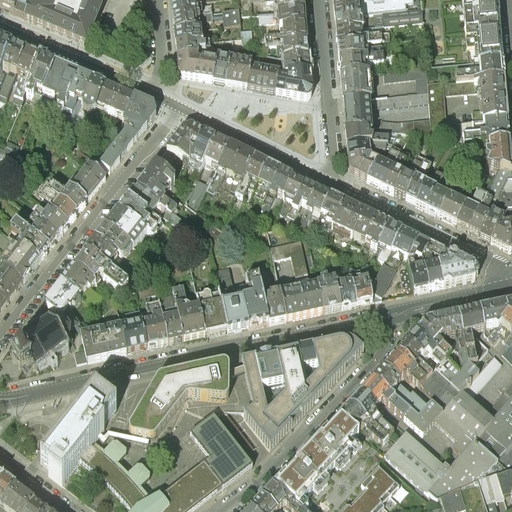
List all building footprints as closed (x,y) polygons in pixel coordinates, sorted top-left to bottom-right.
[(45,4),(39,1),(39,0),(0,0),(0,11),(29,24),(47,31),(86,48),(106,0),(86,0),(83,8),(77,23),(54,13),(56,8),(45,3),(45,4)] [(251,0),(237,0),(238,1),(239,12),(240,18),(253,17),(251,0)] [(276,0),(278,15),(303,13),(303,6),(302,0),(276,0)] [(412,0),(369,0),(357,1),(358,17),(362,17),(373,16),(405,13),(405,6),(413,6),(412,0)] [(466,0),(471,67),(501,64),(499,40),(497,16),(496,0),(466,0)] [(357,1),(333,4),(333,5),(334,12),(335,19),(358,17),(357,1)] [(194,5),(172,7),(173,16),(173,19),(213,15),(212,7),(198,8),(197,11),(194,11),(194,5)] [(239,12),(221,14),(223,30),(241,28),(240,18),(239,12)] [(405,13),(373,16),(374,29),(422,24),(421,12),(405,13)] [(279,29),(283,29),(305,27),(304,20),(303,13),(278,15),(258,16),(259,25),(278,23),(279,29)] [(213,15),(173,19),(174,22),(175,34),(196,32),(195,21),(198,21),(200,24),(213,23),(213,15)] [(358,17),(335,19),(336,31),(336,33),(363,30),(362,17),(358,17)] [(267,47),(276,47),(306,45),(306,41),(305,27),(283,29),(284,41),(280,41),(280,38),(263,40),(263,48),(267,47)] [(363,30),(336,33),(337,47),(337,49),(367,46),(388,44),(387,36),(375,37),(374,29),(363,30)] [(196,32),(175,34),(176,45),(176,48),(205,45),(204,35),(200,36),(200,32),(196,32)] [(242,41),(243,49),(253,48),(252,32),(241,33),(242,41)] [(0,43),(0,77),(4,70),(13,49),(0,43)] [(205,45),(176,48),(176,51),(177,60),(211,56),(210,44),(205,45)] [(277,60),(284,60),(307,59),(306,47),(306,45),(276,47),(277,60)] [(367,46),(337,49),(338,60),(339,62),(383,58),(383,53),(368,53),(367,46)] [(253,48),(252,58),(260,58),(266,58),(267,47),(263,48),(253,48)] [(0,97),(0,104),(6,107),(18,77),(27,55),(19,51),(13,49),(4,70),(10,72),(0,97)] [(39,60),(27,55),(18,77),(26,80),(24,84),(20,82),(10,105),(21,110),(26,98),(41,61),(39,60)] [(211,56),(177,60),(177,63),(179,76),(180,77),(182,79),(204,83),(213,85),(217,56),(211,56)] [(217,56),(213,85),(216,85),(226,87),(230,61),(224,60),(224,56),(217,56)] [(383,58),(339,62),(339,64),(340,78),(364,75),(363,66),(366,66),(367,68),(384,68),(383,58)] [(308,63),(307,59),(284,60),(285,75),(289,75),(309,75),(308,63)] [(43,62),(41,61),(26,98),(32,100),(29,106),(39,110),(41,106),(56,68),(43,62)] [(230,61),(226,87),(244,90),(247,91),(250,69),(251,64),(230,61)] [(471,67),(468,67),(470,74),(455,76),(455,85),(475,83),(503,80),(503,78),(501,64),(471,67)] [(67,72),(56,68),(41,106),(63,115),(79,77),(67,72)] [(250,69),(247,91),(260,93),(275,96),(278,82),(279,75),(250,69)] [(425,72),(425,70),(382,74),(384,86),(415,84),(416,97),(427,96),(427,87),(425,72)] [(309,75),(289,75),(289,83),(278,82),(275,96),(291,99),(306,101),(307,101),(308,101),(309,100),(310,99),(311,98),(311,97),(309,75)] [(364,75),(340,78),(341,91),(342,104),(369,101),(371,101),(368,75),(364,75)] [(81,78),(79,77),(63,115),(61,119),(69,122),(75,106),(74,106),(73,102),(83,105),(93,83),(81,78)] [(503,80),(475,83),(475,88),(479,87),(482,113),(485,125),(507,123),(507,120),(503,80)] [(98,85),(93,83),(83,105),(74,123),(90,130),(93,122),(85,118),(89,111),(95,113),(97,109),(106,89),(98,85)] [(475,83),(455,85),(427,87),(427,96),(428,107),(430,124),(432,142),(436,144),(440,145),(439,129),(485,125),(482,113),(446,117),(444,98),(475,96),(475,88),(475,83)] [(120,95),(106,89),(97,109),(124,121),(133,100),(120,95)] [(416,97),(371,101),(369,101),(370,112),(428,107),(427,96),(416,97)] [(133,100),(124,121),(123,126),(128,128),(127,133),(138,141),(156,117),(154,113),(153,109),(135,101),(133,100)] [(369,101),(342,104),(344,118),(346,133),(368,134),(372,134),(371,125),(370,112),(369,101)] [(487,137),(464,139),(465,148),(488,146),(509,144),(509,142),(507,123),(485,125),(487,137)] [(371,125),(372,134),(399,136),(410,137),(423,140),(432,142),(430,124),(371,125)] [(439,129),(440,145),(447,147),(458,149),(465,148),(464,139),(487,137),(485,125),(439,129)] [(183,130),(166,152),(177,157),(189,163),(195,152),(204,135),(195,130),(192,128),(187,129),(183,130)] [(127,133),(124,139),(101,169),(111,176),(117,167),(131,150),(138,141),(127,133)] [(368,134),(346,133),(347,141),(347,145),(347,148),(373,147),(387,149),(392,150),(396,142),(373,141),(373,142),(369,143),(368,134)] [(199,156),(192,172),(199,177),(205,164),(216,141),(207,136),(204,135),(195,152),(199,156)] [(205,164),(218,170),(230,147),(223,144),(216,141),(205,164)] [(22,150),(7,144),(2,153),(18,159),(22,150)] [(491,161),(487,168),(499,174),(501,171),(511,174),(510,155),(509,144),(488,146),(489,154),(486,154),(486,159),(491,161)] [(225,175),(236,181),(230,193),(236,196),(254,160),(237,151),(230,147),(218,170),(213,182),(206,194),(214,198),(225,175)] [(349,163),(372,160),(371,155),(385,155),(387,149),(373,147),(347,148),(348,151),(348,156),(349,163)] [(166,152),(157,166),(165,173),(177,157),(166,152)] [(199,156),(195,152),(189,163),(182,178),(193,187),(196,182),(199,177),(192,172),(199,156)] [(379,165),(367,184),(380,191),(383,192),(399,160),(392,156),(385,169),(379,165)] [(257,161),(254,160),(236,196),(244,200),(250,188),(255,191),(257,186),(267,166),(257,161)] [(372,160),(349,163),(349,165),(350,171),(351,174),(352,177),(367,184),(379,165),(372,160)] [(399,160),(383,192),(385,193),(395,198),(404,178),(399,176),(407,163),(399,160)] [(422,171),(406,203),(407,204),(414,208),(416,209),(426,189),(419,185),(420,184),(424,182),(431,168),(425,165),(422,171)] [(155,167),(146,179),(166,194),(169,189),(172,191),(175,186),(173,184),(175,181),(165,173),(157,166),(155,167)] [(267,166),(257,186),(264,190),(255,205),(263,209),(281,173),(280,172),(267,166)] [(404,178),(395,198),(404,203),(406,203),(422,171),(415,167),(409,177),(409,181),(404,178)] [(91,171),(88,168),(70,192),(88,205),(100,189),(106,182),(91,171)] [(490,194),(486,201),(492,204),(497,206),(502,195),(508,184),(511,183),(511,177),(511,176),(511,174),(501,171),(499,174),(495,183),(483,177),(477,187),(490,194)] [(281,173),(263,209),(260,215),(267,218),(278,197),(283,200),(293,179),(283,174),(281,173)] [(426,189),(416,209),(424,213),(426,214),(435,195),(443,180),(437,177),(431,187),(432,191),(426,189)] [(193,187),(182,178),(179,184),(190,193),(193,187)] [(139,188),(138,190),(171,215),(176,210),(164,200),(167,195),(166,194),(146,179),(139,188)] [(303,184),(293,179),(283,200),(285,207),(280,218),(287,223),(305,185),(303,184)] [(193,187),(190,193),(184,206),(196,216),(206,194),(213,182),(208,180),(205,186),(196,182),(193,187)] [(435,195),(426,214),(437,219),(439,220),(455,187),(449,184),(445,192),(446,197),(444,199),(435,195)] [(306,185),(305,185),(287,223),(283,231),(290,234),(302,208),(308,211),(318,191),(306,185)] [(53,187),(48,193),(79,218),(82,215),(88,205),(70,192),(67,190),(63,195),(53,187)] [(465,191),(455,187),(439,220),(441,221),(456,229),(466,209),(455,203),(457,199),(460,201),(465,191)] [(136,192),(129,201),(151,218),(154,213),(177,231),(182,224),(171,215),(138,190),(136,192)] [(320,217),(330,197),(319,191),(318,191),(308,211),(307,214),(313,216),(314,213),(320,217)] [(51,209),(47,214),(69,231),(78,220),(79,218),(48,193),(41,201),(51,209)] [(490,220),(480,240),(488,245),(491,246),(501,227),(509,212),(511,211),(511,197),(507,198),(502,195),(497,206),(490,220)] [(332,229),(345,204),(343,204),(333,198),(330,197),(320,217),(328,221),(322,232),(328,236),(332,229)] [(466,209),(456,229),(466,234),(469,235),(486,201),(479,198),(474,208),(476,209),(475,212),(466,209)] [(120,212),(119,213),(148,235),(153,240),(157,235),(155,234),(161,227),(151,218),(129,201),(120,212)] [(486,201),(469,235),(471,236),(480,240),(490,220),(483,217),(485,214),(486,214),(492,204),(486,201)] [(332,229),(353,240),(365,216),(354,210),(345,204),(332,229)] [(39,215),(33,222),(60,243),(62,240),(69,231),(47,214),(45,212),(41,217),(39,215)] [(110,225),(106,230),(132,250),(135,252),(148,235),(119,213),(110,225)] [(313,216),(307,214),(299,227),(306,230),(313,216)] [(353,240),(366,246),(378,222),(366,217),(365,216),(353,240)] [(32,230),(27,236),(51,254),(58,245),(60,243),(33,222),(29,228),(32,230)] [(378,222),(366,246),(378,253),(380,249),(390,228),(379,223),(378,222)] [(15,247),(18,249),(41,267),(49,256),(51,254),(27,236),(16,227),(11,233),(20,241),(15,247)] [(501,227),(491,246),(498,249),(504,253),(511,256),(511,254),(511,227),(506,229),(501,227)] [(380,249),(390,254),(400,233),(394,230),(390,228),(380,249)] [(97,241),(96,242),(118,260),(121,262),(124,258),(127,261),(131,256),(129,254),(132,250),(106,230),(97,241)] [(400,233),(390,254),(403,260),(410,263),(419,243),(402,234),(400,233)] [(87,255),(86,256),(113,276),(118,271),(113,266),(118,260),(96,242),(87,255)] [(409,276),(424,273),(423,264),(429,248),(424,245),(419,243),(410,263),(408,268),(409,276)] [(301,247),(270,253),(273,266),(293,262),(296,281),(303,279),(308,278),(301,247)] [(423,264),(424,273),(439,270),(440,265),(444,255),(429,248),(423,264)] [(11,259),(1,272),(23,289),(35,275),(38,270),(41,267),(18,249),(16,252),(11,259)] [(374,262),(384,267),(397,273),(403,260),(390,254),(380,249),(378,253),(374,262)] [(450,258),(444,255),(440,265),(439,270),(446,268),(450,258)] [(85,257),(74,271),(96,287),(101,281),(121,297),(128,288),(113,276),(86,256),(85,257)] [(455,261),(450,258),(446,268),(439,270),(443,289),(454,287),(468,284),(475,282),(476,277),(477,272),(465,266),(455,261)] [(397,273),(384,267),(376,286),(371,297),(373,305),(376,304),(382,303),(397,273)] [(443,289),(439,270),(424,273),(428,292),(430,292),(443,289)] [(72,273),(61,288),(79,301),(95,313),(103,303),(92,294),(96,287),(74,271),(72,273)] [(0,318),(8,308),(11,304),(21,292),(23,289),(1,272),(0,273),(0,318)] [(424,273),(409,276),(413,296),(415,295),(428,292),(424,273)] [(248,332),(243,305),(229,308),(226,295),(232,294),(228,274),(215,276),(220,302),(227,337),(231,336),(243,333),(248,332)] [(360,308),(373,305),(371,297),(376,286),(368,283),(368,279),(361,281),(360,275),(350,277),(352,284),(357,308),(360,308)] [(303,279),(296,281),(299,292),(306,291),(303,279)] [(287,324),(281,296),(263,300),(258,280),(246,282),(250,301),(242,303),(243,305),(248,332),(267,328),(287,324)] [(321,287),(317,288),(323,316),(326,315),(341,312),(335,285),(335,283),(326,285),(325,281),(320,282),(321,287)] [(346,282),(335,285),(341,312),(355,309),(357,308),(352,284),(347,285),(346,282)] [(61,288),(45,309),(58,319),(62,322),(65,319),(69,324),(73,321),(68,315),(79,301),(61,288)] [(306,291),(299,292),(281,296),(287,324),(315,318),(323,316),(317,288),(306,291)] [(183,295),(174,297),(176,305),(185,346),(188,345),(205,342),(200,315),(192,317),(190,312),(187,312),(183,295)] [(205,303),(197,305),(200,315),(205,342),(209,341),(227,337),(220,302),(210,304),(209,299),(204,300),(205,303)] [(176,305),(159,309),(168,350),(171,349),(185,346),(176,305)] [(507,319),(488,340),(493,346),(500,339),(503,343),(504,342),(511,333),(511,306),(510,307),(505,308),(507,319)] [(485,312),(479,313),(483,334),(484,337),(488,340),(507,319),(505,308),(500,309),(493,310),(485,312)] [(159,309),(145,312),(148,324),(153,322),(155,329),(148,330),(148,328),(143,329),(148,354),(163,351),(168,350),(159,309)] [(119,322),(116,310),(105,320),(108,336),(93,339),(82,341),(87,367),(126,359),(119,322)] [(476,314),(461,317),(458,318),(468,366),(476,365),(474,351),(473,351),(471,337),(475,336),(480,335),(483,334),(479,313),(476,314)] [(140,318),(119,322),(126,359),(131,358),(148,354),(143,329),(140,318)] [(435,322),(427,324),(442,338),(443,339),(449,338),(449,341),(455,340),(456,344),(458,345),(460,352),(458,355),(462,373),(468,366),(458,318),(450,319),(442,321),(435,322)] [(33,376),(34,377),(35,376),(37,379),(38,378),(36,375),(45,368),(47,371),(48,370),(46,367),(56,361),(58,363),(59,362),(57,360),(66,353),(68,356),(69,355),(67,352),(68,352),(67,351),(72,348),(71,345),(72,344),(68,342),(69,336),(73,335),(73,334),(79,330),(73,322),(67,327),(66,326),(64,329),(58,328),(57,325),(55,325),(54,323),(49,326),(48,326),(46,324),(45,325),(47,327),(38,334),(36,331),(35,332),(37,335),(28,342),(26,339),(24,340),(26,343),(17,349),(15,347),(14,348),(16,350),(15,351),(14,352),(13,353),(12,353),(11,354),(10,355),(10,356),(10,357),(10,358),(10,359),(13,362),(11,364),(20,376),(22,375),(27,381),(33,376)] [(442,338),(427,324),(419,333),(417,335),(445,361),(445,362),(451,356),(437,343),(442,338)] [(445,361),(417,335),(414,337),(410,342),(407,345),(420,358),(423,360),(427,355),(439,367),(445,361)] [(488,351),(476,340),(475,336),(471,337),(473,351),(474,351),(476,365),(488,351)] [(269,455),(304,418),(363,355),(360,351),(354,346),(348,343),(341,343),(311,349),(296,353),(287,355),(275,357),(254,362),(241,365),(243,374),(245,380),(252,414),(243,421),(269,455)] [(420,358),(407,345),(405,348),(400,353),(397,356),(426,382),(432,376),(417,361),(420,358)] [(426,382),(397,356),(395,359),(384,371),(399,385),(403,380),(405,382),(407,379),(410,382),(412,383),(419,389),(421,387),(426,382)] [(478,376),(461,395),(470,402),(502,365),(494,357),(478,376)] [(451,386),(461,375),(445,362),(445,361),(439,367),(435,371),(436,372),(451,386)] [(474,371),(468,366),(462,373),(461,375),(451,386),(461,395),(478,376),(474,371)] [(224,370),(221,370),(160,383),(158,385),(156,387),(128,436),(129,439),(130,442),(142,445),(146,446),(150,447),(154,447),(156,445),(186,406),(187,405),(190,405),(223,408),(226,407),(228,404),(228,402),(228,386),(228,379),(228,375),(228,372),(224,370)] [(399,385),(384,371),(374,381),(373,382),(409,415),(418,422),(427,411),(417,401),(414,404),(400,390),(398,392),(395,389),(399,385)] [(442,417),(461,395),(451,386),(436,372),(432,376),(426,382),(421,387),(436,400),(431,407),(442,417)] [(243,374),(228,379),(228,386),(245,380),(243,374)] [(409,415),(373,382),(369,386),(360,396),(376,411),(382,404),(385,407),(386,407),(403,422),(409,415)] [(511,383),(485,415),(493,422),(511,399),(511,383)] [(470,402),(461,395),(442,417),(474,445),(493,422),(485,415),(470,402)] [(376,411),(360,396),(350,406),(349,408),(388,442),(393,435),(381,425),(381,423),(376,419),(376,417),(373,414),(376,411)] [(511,399),(493,422),(474,445),(509,475),(511,475),(511,399)] [(116,418),(95,401),(72,431),(40,470),(50,478),(48,480),(61,491),(80,468),(91,454),(95,449),(98,445),(100,443),(104,438),(101,436),(116,418)] [(509,475),(474,445),(442,417),(431,407),(427,411),(418,422),(409,415),(403,422),(422,439),(434,425),(458,446),(453,451),(462,458),(448,474),(423,502),(431,509),(440,503),(484,483),(509,475)] [(388,442),(349,408),(346,411),(338,420),(355,434),(358,431),(361,433),(364,434),(369,438),(369,437),(382,448),(388,442)] [(338,420),(273,489),(299,511),(307,511),(311,508),(305,503),(313,494),(317,497),(327,486),(323,483),(336,469),(340,473),(350,463),(346,459),(351,454),(354,456),(361,449),(354,442),(358,437),(355,434),(338,420)] [(254,454),(228,422),(223,425),(225,428),(247,456),(249,458),(254,454)] [(205,471),(223,495),(252,473),(217,429),(213,424),(189,442),(209,467),(205,471)] [(405,436),(380,465),(423,502),(448,474),(405,436)] [(103,445),(100,443),(98,445),(103,452),(110,444),(148,453),(149,449),(146,448),(146,446),(142,445),(142,447),(108,439),(103,445)] [(143,511),(147,510),(144,507),(147,505),(140,496),(148,489),(149,484),(141,475),(136,475),(128,483),(117,472),(125,463),(125,460),(116,452),(112,452),(104,460),(95,453),(93,456),(91,454),(80,468),(100,485),(116,501),(124,511),(143,511)] [(223,495),(205,471),(160,505),(158,504),(147,510),(143,511),(200,511),(216,500),(223,495)] [(378,471),(369,480),(390,499),(399,490),(378,471)] [(511,476),(496,482),(502,500),(510,497),(511,496),(511,476)] [(381,508),(390,499),(369,480),(360,490),(365,494),(381,508)] [(496,482),(478,489),(485,511),(494,511),(493,506),(503,503),(502,500),(496,482)] [(11,489),(4,483),(0,488),(0,508),(1,509),(14,492),(11,489)] [(261,502),(271,511),(281,511),(283,510),(285,511),(299,511),(273,489),(263,500),(261,502)] [(485,511),(478,489),(459,497),(463,511),(485,511)] [(23,499),(14,492),(1,509),(0,511),(17,511),(25,500),(23,499)] [(381,508),(365,494),(357,502),(366,511),(382,511),(384,510),(381,508)] [(441,505),(443,511),(463,511),(459,497),(441,505)] [(30,511),(34,507),(25,500),(17,511),(30,511)] [(271,511),(261,502),(259,505),(251,511),(271,511)] [(366,511),(357,502),(348,511),(366,511)]
